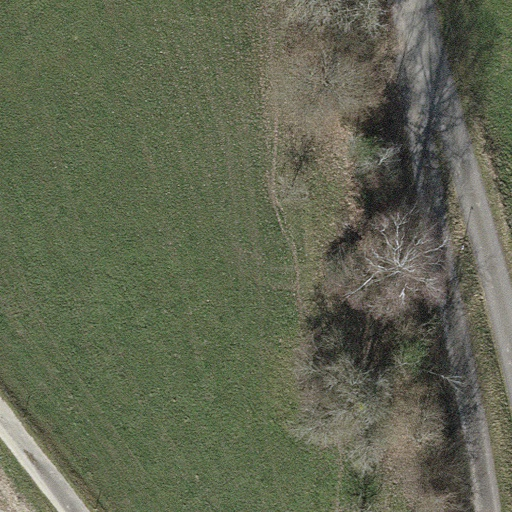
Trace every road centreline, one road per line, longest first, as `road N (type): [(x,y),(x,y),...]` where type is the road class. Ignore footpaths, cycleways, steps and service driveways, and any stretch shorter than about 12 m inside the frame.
road 1 (track): [(419,39),(423,158),(487,511)]
road 2 (track): [(75,511),(0,414)]
